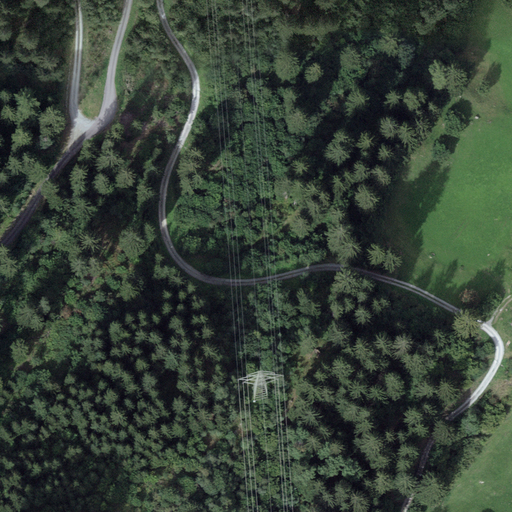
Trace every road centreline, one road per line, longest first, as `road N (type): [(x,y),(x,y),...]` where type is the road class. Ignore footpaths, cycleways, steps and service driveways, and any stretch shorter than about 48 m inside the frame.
road 1 (track): [(165,0),(191,90),(165,173),(163,246),(212,281),(377,274),(497,339),(498,358),(472,400),(437,431),(403,511)]
road 2 (track): [(69,145),(103,104),(132,0)]
road 3 (track): [(75,0),(83,29),(69,145)]
road 4 (track): [(69,145),(18,230),(0,244)]
